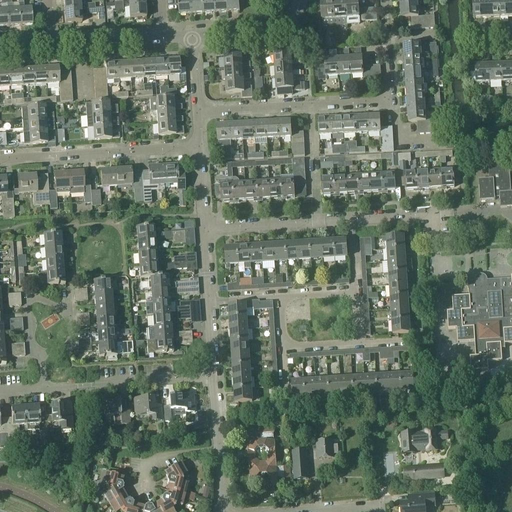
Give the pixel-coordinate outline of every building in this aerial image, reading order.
[(63,0),(64,11),(80,10),(79,0),(63,0)] [(177,0),(179,16),(192,15),(190,0),(177,0)] [(190,0),(192,15),(203,14),(202,0),(190,0)] [(202,0),(203,14),(215,13),(214,0),(202,0)] [(214,0),(215,13),(228,13),(226,0),(214,0)] [(226,0),(228,13),(239,12),(238,0),(226,0)] [(334,25),(332,2),(332,0),(327,0),(328,3),(320,3),(321,26),(334,25)] [(347,25),(346,19),(345,1),(344,0),(339,0),(340,2),(332,2),(334,25),(347,25)] [(351,0),(352,1),(345,1),(346,19),(358,18),(358,10),(357,0),(356,0),(351,0)] [(487,18),(500,18),(499,0),(486,1),(487,18)] [(500,18),(511,17),(511,11),(511,0),(505,0),(499,0),(500,18)] [(474,19),(487,18),(486,1),(473,1),(474,19)] [(417,4),(400,5),(401,19),(418,17),(417,4)] [(145,6),(129,7),(129,19),(146,18),(145,6)] [(20,10),(21,27),(32,26),(31,9),(25,10),(20,10)] [(8,27),(21,27),(20,10),(12,11),(7,11),(8,27)] [(80,10),(64,11),(65,24),(81,23),(80,16),(88,16),(88,10),(80,10)] [(0,27),(8,27),(7,11),(2,11),(0,11),(0,27)] [(403,59),(421,57),(420,45),(402,46),(403,59)] [(356,58),(349,59),(350,76),(363,75),(363,80),(368,79),(367,67),(362,67),(361,58),(360,50),(355,50),(356,58)] [(350,76),(349,59),(348,51),(344,51),(345,59),(337,59),(338,77),(350,76)] [(225,70),(242,68),(250,68),(250,63),(242,63),(241,56),(225,57),(225,52),(216,53),(216,57),(224,57),(225,70)] [(292,65),(299,65),(299,59),(291,60),(291,52),(273,53),(274,66),(292,65)] [(338,77),(337,59),(336,52),(329,52),(330,60),(324,60),(325,65),(319,65),(320,82),(325,82),(326,78),(328,78),(328,82),(338,81),(338,77)] [(404,72),(422,70),(421,57),(403,59),(404,72)] [(165,60),(166,77),(179,76),(178,69),(178,59),(165,60)] [(154,77),(166,77),(165,60),(153,61),(154,77)] [(142,78),(154,77),(153,61),(141,62),(142,78)] [(130,79),(142,78),(141,62),(129,63),(130,79)] [(118,80),(130,79),(129,63),(117,64),(118,80)] [(106,81),(118,80),(117,64),(104,65),(105,69),(105,75),(105,81),(106,81)] [(502,82),(511,81),(511,64),(501,65),(502,82)] [(275,78),(292,77),(300,77),(300,72),(292,72),(292,65),(274,66),(275,78)] [(476,83),(489,83),(488,65),(475,65),(476,83)] [(500,82),(502,82),(501,65),(488,65),(489,83),(493,82),(493,85),(500,85),(500,82)] [(59,78),(59,72),(58,67),(45,68),(46,85),(59,84),(58,78),(59,78)] [(34,86),(46,85),(45,68),(33,69),(34,86)] [(225,81),(243,81),(251,80),(250,75),(242,76),(242,68),(225,70),(225,81)] [(22,87),(34,86),(33,69),(21,70),(22,87)] [(10,87),(22,87),(21,70),(9,71),(10,87)] [(405,84),(423,83),(422,70),(404,72),(405,84)] [(0,88),(10,87),(9,71),(0,71),(0,88)] [(292,77),(275,78),(276,91),(277,91),(277,96),(292,95),(292,90),(293,90),(293,89),(301,88),(301,84),(293,85),(292,77)] [(243,81),(225,81),(226,95),(244,93),(244,98),(252,97),(252,92),(251,87),(243,88),(243,81)] [(406,97),(424,96),(423,83),(405,84),(406,97)] [(407,110),(425,108),(424,96),(406,97),(407,110)] [(150,112),(156,112),(173,110),(181,110),(181,105),(173,106),(172,98),(149,100),(150,112)] [(111,102),(109,103),(86,105),(87,116),(117,114),(117,104),(112,105),(111,102)] [(22,120),(46,119),(54,119),(53,111),(45,111),(45,107),(22,108),(22,120)] [(423,121),(426,121),(425,108),(407,110),(408,123),(417,122),(423,121)] [(157,124),(174,123),(182,122),(182,118),(174,118),(173,110),(156,112),(157,124)] [(88,129),(90,129),(110,128),(118,127),(117,118),(110,119),(110,115),(87,116),(88,129)] [(367,117),(368,133),(368,137),(379,136),(379,132),(380,132),(378,116),(367,117)] [(366,133),(368,133),(367,117),(355,118),(356,134),(356,137),(366,137),(366,133)] [(342,134),(344,134),(343,118),(330,119),(331,135),(332,139),(342,138),(342,134)] [(344,134),(356,134),(355,118),(343,118),(344,134)] [(46,119),(22,120),(23,133),(54,131),(54,119),(46,119)] [(319,136),(331,135),(330,119),(318,120),(319,136)] [(290,121),(277,122),(278,138),(291,138),(290,121)] [(267,139),(278,138),(277,122),(266,123),(267,139)] [(174,123),(157,124),(157,136),(183,134),(182,128),(175,128),(174,123)] [(255,140),(267,139),(266,123),(254,124),(255,140)] [(230,141),(243,140),(242,124),(229,125),(230,141)] [(243,140),(255,140),(254,124),(242,124),(243,140)] [(231,156),(230,141),(229,125),(217,126),(218,149),(223,149),(223,156),(231,156)] [(110,128),(90,129),(91,142),(119,139),(118,134),(111,135),(110,128)] [(47,132),(23,133),(24,146),(30,145),(55,144),(55,139),(47,139),(47,132)] [(440,152),(440,157),(441,163),(445,163),(445,157),(453,156),(453,151),(440,152)] [(411,161),(411,159),(411,154),(398,154),(399,162),(411,161)] [(511,192),(509,162),(488,163),(489,179),(478,179),(480,201),(495,200),(495,198),(500,198),(500,208),(511,207),(511,192)] [(162,168),(164,186),(177,185),(177,191),(185,191),(184,172),(177,173),(176,167),(162,168)] [(164,189),(162,168),(149,169),(150,183),(142,183),(143,203),(152,203),(151,191),(151,190),(164,189)] [(441,171),(442,188),(455,188),(454,170),(441,171)] [(115,172),(116,188),(131,187),(131,190),(133,190),(135,204),(143,203),(143,202),(142,192),(142,187),(136,188),(135,177),(130,177),(130,171),(115,172)] [(430,189),(442,188),(441,171),(429,172),(430,189)] [(102,189),(116,188),(115,172),(100,173),(102,189)] [(418,190),(430,189),(429,172),(417,173),(418,190)] [(406,191),(418,190),(417,173),(400,174),(401,187),(406,187),(406,191)] [(68,175),(69,190),(71,190),(72,194),(85,193),(86,203),(91,203),(90,191),(90,180),(82,181),(82,174),(68,175)] [(396,188),(401,187),(400,174),(382,175),(383,192),(396,191),(396,188)] [(55,191),(69,190),(68,175),(54,176),(55,191)] [(371,193),(383,192),(382,175),(370,176),(371,193)] [(348,194),(359,194),(358,176),(347,177),(348,194)] [(359,194),(371,193),(370,176),(358,176),(359,194)] [(35,177),(17,178),(18,195),(33,194),(33,206),(48,205),(47,189),(36,189),(35,177)] [(335,195),(348,194),(347,177),(334,178),(335,195)] [(323,196),(335,195),(334,178),(322,179),(323,196)] [(0,195),(1,196),(2,220),(14,220),(13,200),(7,201),(5,179),(0,179),(0,195)] [(294,180),(282,181),(283,199),(295,198),(295,191),(295,184),(294,180)] [(271,200),(283,199),(282,181),(269,182),(271,200)] [(259,200),(271,200),(269,182),(258,183),(259,200)] [(247,201),(259,200),(258,183),(246,184),(247,201)] [(222,203),(235,202),(234,184),(221,185),(222,196),(222,203)] [(235,202),(247,201),(246,184),(234,184),(235,202)] [(99,191),(90,191),(91,203),(91,206),(100,206),(99,191)] [(56,192),(49,192),(51,211),(58,210),(56,192)] [(466,236),(469,229),(464,226),(460,233),(466,236)] [(154,228),(135,229),(136,242),(160,240),(160,235),(154,236),(154,228)] [(43,249),(62,247),(61,234),(42,236),(43,249)] [(382,238),(383,244),(387,243),(387,250),(405,249),(404,237),(382,238)] [(186,238),(171,239),(172,246),(186,245),(186,238)] [(160,240),(136,242),(137,255),(156,253),(155,246),(161,245),(160,240)] [(323,259),(335,258),(334,241),(322,242),(323,259)] [(334,241),(335,258),(347,258),(346,241),(334,241)] [(310,260),(323,259),(322,242),(309,243),(310,260)] [(299,261),(310,260),(309,243),(298,244),(299,261)] [(286,262),(299,261),(298,244),(285,245),(286,262)] [(262,263),(274,262),(273,245),(261,246),(262,263)] [(274,262),(286,262),(285,245),(273,245),(274,262)] [(250,264),(262,263),(261,246),(249,247),(250,264)] [(44,261),(63,260),(62,247),(43,249),(44,261)] [(249,247),(236,248),(237,265),(244,264),(244,269),(250,269),(250,264),(249,247)] [(230,265),(237,265),(236,248),(225,248),(226,269),(231,269),(230,265)] [(388,262),(405,261),(405,249),(387,250),(388,262)] [(137,255),(138,267),(157,266),(156,260),(162,260),(162,253),(156,253),(137,255)] [(45,274),(64,273),(63,260),(44,261),(45,274)] [(389,275),(406,274),(405,261),(388,262),(389,275)] [(157,279),(157,278),(157,266),(138,267),(139,280),(149,279),(157,279)] [(64,273),(45,274),(46,287),(64,285),(64,273)] [(389,286),(407,285),(406,274),(389,275),(389,286)] [(486,278),(484,276),(482,275),(480,275),(478,275),(476,277),(475,279),(474,281),(474,283),(466,284),(465,282),(466,284),(467,286),(467,289),(468,291),(468,294),(468,296),(451,297),(452,311),(446,311),(447,329),(455,328),(456,342),(474,341),(475,356),(469,357),(470,371),(488,370),(487,362),(501,361),(500,344),(511,343),(511,275),(511,276),(511,279),(486,280),(486,278)] [(157,279),(149,279),(150,291),(168,290),(175,290),(188,289),(187,282),(175,283),(175,285),(171,285),(171,277),(157,278),(157,279)] [(93,296),(111,294),(110,281),(92,283),(93,296)] [(239,292),(239,287),(239,283),(226,284),(227,292),(239,292)] [(390,298),(408,297),(407,285),(389,286),(390,298)] [(151,304),(169,303),(168,290),(150,291),(151,304)] [(94,308),(112,307),(111,294),(93,296),(94,308)] [(391,310),(408,309),(408,297),(390,298),(391,310)] [(246,305),(229,306),(229,318),(247,317),(246,309),(253,308),(253,310),(268,309),(273,309),(273,302),(260,303),(260,301),(246,302),(246,305)] [(152,317),(170,315),(169,303),(151,304),(152,317)] [(95,321),(113,319),(112,307),(94,308),(95,321)] [(392,323),(409,322),(408,309),(391,310),(392,323)] [(153,329),(171,328),(170,315),(152,317),(153,329)] [(247,317),(229,318),(230,330),(247,329),(253,329),(252,323),(247,324),(247,317)] [(96,333),(114,332),(113,319),(95,321),(96,333)] [(409,322),(392,323),(392,334),(410,333),(409,322)] [(153,342),(172,341),(171,328),(153,329),(153,342)] [(231,342),(248,341),(247,329),(230,330),(231,342)] [(114,332),(96,333),(97,346),(115,345),(115,341),(121,340),(121,331),(114,332)] [(172,341),(153,342),(154,355),(173,354),(172,341)] [(232,354),(249,353),(248,341),(231,342),(232,354)] [(133,355),(132,343),(121,344),(122,356),(133,355)] [(115,345),(97,346),(98,359),(116,358),(115,345)] [(232,366),(250,365),(249,353),(232,354),(232,366)] [(233,378),(250,377),(250,372),(250,365),(232,366),(233,378)] [(497,370),(491,370),(491,372),(492,380),(497,380),(497,378),(502,377),(502,371),(502,370),(497,370)] [(389,393),(401,393),(400,375),(388,376),(389,393)] [(400,375),(401,393),(413,392),(412,375),(400,375)] [(377,394),(389,393),(388,376),(376,377),(377,394)] [(234,392),(251,390),(250,377),(233,378),(234,392)] [(366,395),(377,394),(376,377),(364,378),(366,395)] [(341,396),(354,396),(352,378),(340,379),(341,396)] [(354,396),(366,395),(364,378),(352,378),(354,396)] [(329,397),(341,396),(340,379),(328,380),(329,397)] [(317,398),(329,397),(328,380),(316,381),(317,398)] [(293,400),(304,399),(303,381),(291,382),(293,400)] [(304,399),(317,398),(316,381),(303,381),(304,399)] [(251,390),(234,392),(235,403),(252,402),(251,390)] [(194,413),(193,396),(169,398),(169,408),(163,408),(165,423),(172,423),(172,412),(184,411),(184,414),(194,413)] [(153,407),(152,399),(134,400),(135,417),(154,416),(154,422),(161,421),(160,407),(153,407)] [(122,411),(121,401),(102,403),(103,417),(113,416),(114,427),(130,425),(129,410),(122,411)] [(51,416),(45,417),(45,424),(51,423),(51,424),(52,424),(52,429),(58,429),(58,430),(72,429),(70,405),(50,406),(51,416)] [(38,407),(24,408),(25,426),(26,431),(38,430),(38,433),(46,433),(45,424),(45,417),(39,417),(38,407)] [(11,419),(5,420),(6,435),(6,438),(15,437),(15,432),(19,432),(19,427),(25,426),(24,408),(10,409),(11,419)] [(357,420),(342,421),(343,474),(359,473),(357,420)] [(415,433),(401,434),(403,454),(416,453),(416,452),(422,452),(422,453),(441,451),(440,441),(448,440),(447,432),(440,433),(439,432),(420,433),(420,434),(415,435),(415,433)] [(273,433),(267,434),(260,434),(260,442),(258,442),(246,443),(248,470),(276,468),(274,441),(268,441),(263,442),(263,440),(274,439),(273,433)] [(333,447),(333,441),(315,443),(317,460),(334,458),(334,455),(337,455),(337,446),(333,447)] [(307,451),(292,452),(294,481),(309,480),(307,451)] [(166,491),(184,496),(187,485),(181,484),(181,480),(180,478),(185,475),(179,465),(164,474),(166,479),(166,482),(168,486),(166,491)] [(442,466),(402,468),(403,482),(442,479),(442,466)] [(276,468),(248,470),(249,489),(256,486),(256,480),(259,476),(266,475),(270,480),(270,485),(277,487),(276,475),(284,474),(284,479),(291,479),(290,467),(276,468)] [(108,506),(124,496),(121,491),(122,488),(120,485),(122,479),(104,474),(101,485),(107,487),(107,490),(108,493),(103,496),(108,506)] [(205,488),(202,498),(208,499),(211,489),(205,488)] [(181,507),(184,496),(166,491),(165,497),(161,498),(160,502),(156,505),(159,511),(171,511),(171,510),(175,509),(175,505),(181,507)] [(400,511),(425,511),(425,508),(434,507),(433,494),(408,496),(408,504),(400,504),(400,511)] [(136,511),(138,507),(132,505),(130,503),(126,501),(124,496),(108,506),(112,511),(118,511),(119,511),(136,511)]
